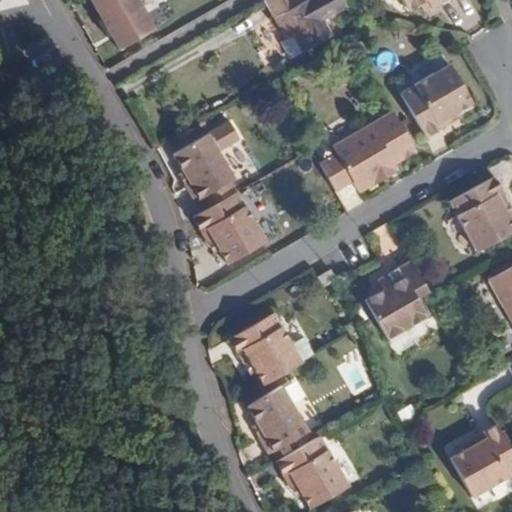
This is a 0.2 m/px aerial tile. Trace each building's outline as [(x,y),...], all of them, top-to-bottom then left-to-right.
[(149,31),(132,0),(80,0),(110,52),(149,31)] [(304,0),(299,3),(297,0),(265,0),(283,30),(289,28),(292,34),(288,37),(282,41),(291,56),(302,50),(303,52),(331,36),(323,19),(346,6),(343,0),(304,0)] [(403,0),(409,8),(422,0),(427,0),(433,10),(450,0),(403,0)] [(289,28),(283,30),(288,37),(292,34),(289,28)] [(444,117),(457,110),(471,101),(451,63),(401,93),(426,136),(447,123),(444,117)] [(460,116),(457,110),(444,117),(447,123),(460,116)] [(413,153),(390,114),(329,149),(334,157),(316,167),(331,194),(348,183),(356,195),(368,188),(387,178),(383,171),(390,167),(413,153)] [(171,154),(182,175),(197,200),(231,180),(204,134),(171,154)] [(394,173),(390,167),(383,171),(387,178),(394,173)] [(197,200),(182,175),(177,178),(192,203),(197,200)] [(498,206),(504,202),(491,181),(449,205),(477,254),(511,235),(511,229),(506,219),(498,206)] [(261,243),(233,194),(190,219),(201,241),(208,237),(216,251),(223,264),(261,243)] [(511,216),(511,215),(504,202),(498,206),(506,219),(511,216)] [(371,232),(379,246),(392,238),(384,224),(371,232)] [(208,237),(201,241),(209,255),(216,251),(208,237)] [(427,296),(411,266),(377,286),(379,290),(382,295),(375,299),(365,306),(387,344),(426,321),(415,303),(427,296)] [(511,270),(488,283),(511,324),(511,270)] [(329,276),(317,283),(321,292),(334,284),(329,276)] [(382,295),(379,290),(372,294),(375,299),(382,295)] [(263,390),(300,367),(272,320),(228,345),(240,367),(247,363),(255,377),(263,390)] [(337,361),(350,395),(372,387),(359,353),(337,361)] [(248,381),(255,377),(247,363),(240,367),(248,381)] [(247,412),(259,433),(273,458),(308,438),(281,392),(247,412)] [(511,477),(511,454),(496,428),(474,441),(478,448),(464,456),(450,464),(472,501),(511,477)] [(273,458),(259,433),(254,435),(269,461),(273,458)] [(478,448),(474,441),(460,449),(464,456),(478,448)] [(312,511),(348,492),(318,442),(275,466),(288,489),(294,485),(302,499),(309,511),(312,511)] [(296,503),(302,499),(294,485),(288,489),(296,503)]
